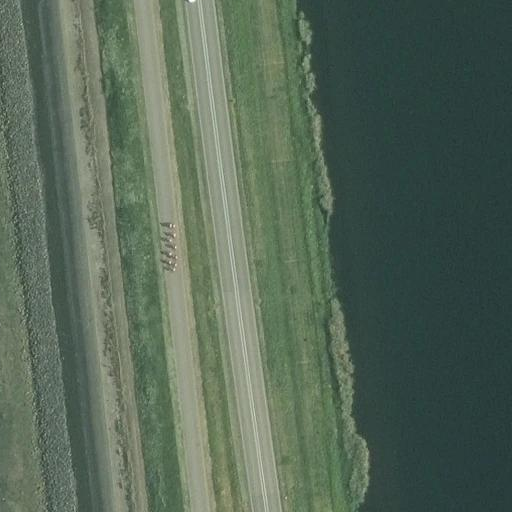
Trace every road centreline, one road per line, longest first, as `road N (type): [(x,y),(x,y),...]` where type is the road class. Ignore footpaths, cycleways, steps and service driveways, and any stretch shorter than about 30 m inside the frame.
road 1 (trunk): [(267,511),(199,0)]
road 2 (unclassified): [(200,511),(146,0)]
